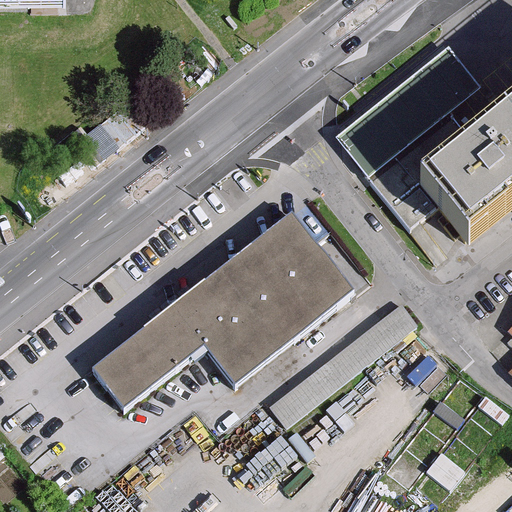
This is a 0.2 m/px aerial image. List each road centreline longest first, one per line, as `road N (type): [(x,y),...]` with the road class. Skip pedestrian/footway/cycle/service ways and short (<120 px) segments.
road 1 (primary): [(0,304),(258,94)]
road 2 (unclassified): [(258,94),(436,315)]
road 3 (primary): [(389,0),(258,94)]
